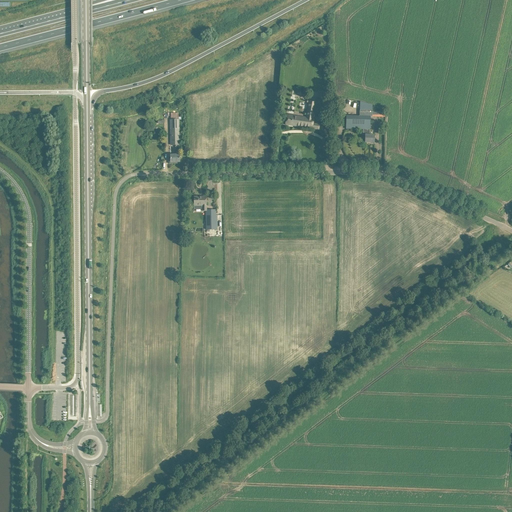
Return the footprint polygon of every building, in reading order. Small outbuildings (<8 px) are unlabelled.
[(286,120),(285,125),(319,130),(320,125),(313,124),(316,102),(308,100),(306,115),(307,115),(306,117),(287,115),(286,120)] [(346,124),(346,129),(363,129),(363,135),(365,135),(365,142),(374,143),(374,137),(374,135),(370,135),(370,117),(372,117),(372,111),(372,110),(360,110),(359,117),(346,116),(346,124)] [(179,120),(171,120),(171,145),(176,145),(179,145),(179,120)] [(171,159),(169,159),(169,164),(175,163),(175,162),(180,162),(179,157),(179,145),(176,145),(176,155),(170,155),(171,159)] [(206,197),(194,197),(194,202),(194,206),(194,210),(202,210),(202,211),(206,211),(206,206),(206,202),(206,197)] [(216,230),(216,214),(206,214),(206,230),(216,230)]
